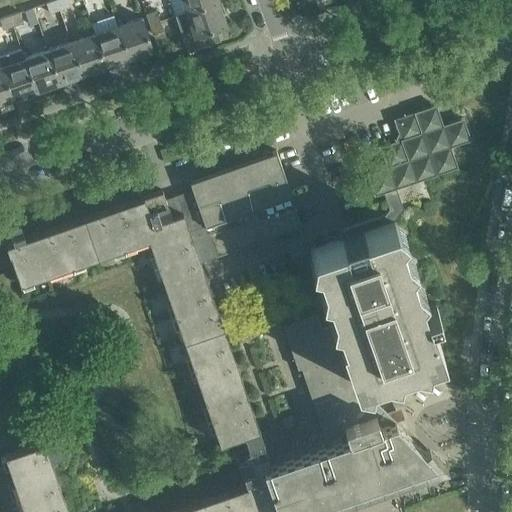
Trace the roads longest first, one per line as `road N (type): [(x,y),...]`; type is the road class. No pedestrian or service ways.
road 1 (residential): [(0,166),(290,70)]
road 2 (unknown): [(290,70),(299,134),(330,227),(205,273)]
road 3 (residential): [(511,248),(492,387),(493,511)]
road 4 (residential): [(290,70),(414,34),(511,41)]
